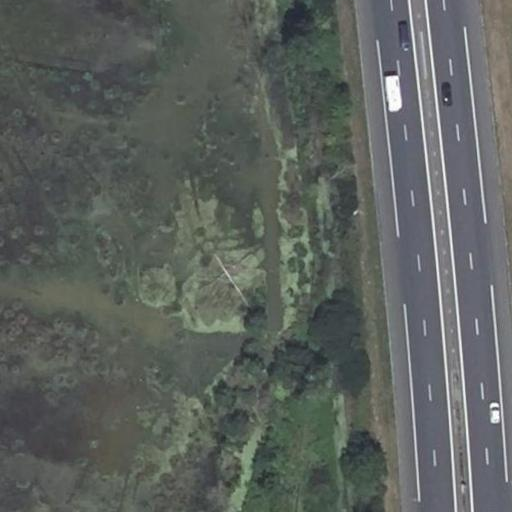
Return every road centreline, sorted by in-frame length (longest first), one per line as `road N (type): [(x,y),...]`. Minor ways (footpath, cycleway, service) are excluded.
road 1 (motorway): [(489,511),(443,0)]
road 2 (motorway): [(391,0),(437,511)]
